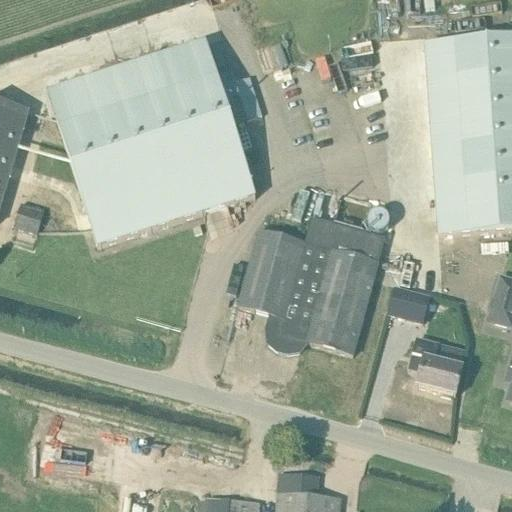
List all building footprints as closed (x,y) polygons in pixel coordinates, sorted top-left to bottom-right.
[(438,239),(511,234),(511,42),(426,48),(438,239)] [(218,83),(206,46),(49,96),(98,250),(255,200),(233,130),(248,126),(233,78),(218,83)] [(0,214),(29,115),(0,106),(0,214)] [(21,206),(13,232),(35,239),(44,214),(21,206)] [(304,249),(258,236),(237,312),(271,321),(266,337),(268,349),(277,356),(287,359),(299,357),(306,348),(352,360),(384,243),(311,223),(304,249)] [(511,331),(511,328),(511,284),(501,282),(489,324),(511,331)] [(421,328),(428,302),(393,293),(386,319),(421,328)] [(455,401),(463,371),(436,364),(440,347),(416,341),(411,360),(422,363),(415,391),(440,397),(440,399),(451,402),(452,400),(455,401)] [(340,511),(341,502),(316,500),(318,481),(278,477),(275,511),(340,511)] [(259,511),(260,507),(206,502),(205,511),(259,511)]
